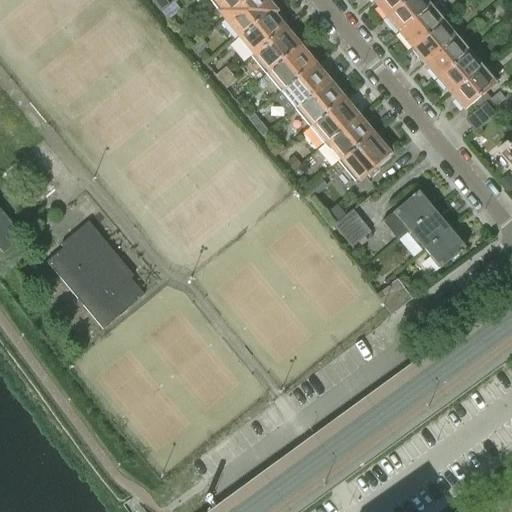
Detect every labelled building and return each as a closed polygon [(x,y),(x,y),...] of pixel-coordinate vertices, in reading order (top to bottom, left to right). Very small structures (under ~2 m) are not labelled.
[(169,4),(165,0),(150,0),(167,20),(179,10),(172,1),(169,4)] [(210,0),(209,1),(223,19),(240,5),(248,5),(254,0),(210,0)] [(254,0),(248,5),(240,5),(223,19),(237,36),(254,22),(262,22),(271,15),(270,14),(273,11),(271,9),(272,6),(267,0),(264,0),(263,0),(254,0)] [(375,0),(373,2),(386,18),(407,0),(375,0)] [(423,0),(407,0),(386,18),(399,33),(430,7),(423,0)] [(430,7),(399,33),(412,48),(443,23),(430,7)] [(273,18),(271,15),(262,22),(254,22),(237,36),(235,38),(250,56),(269,40),(278,41),(286,34),(285,32),(285,30),(283,29),(283,26),(278,20),(276,20),(275,18),(273,18)] [(443,23),(412,48),(424,64),(455,38),(443,23)] [(288,35),(286,34),(278,41),(269,40),(250,56),(264,74),(284,59),(293,59),(302,52),(299,49),(300,47),(297,47),(298,44),(293,38),(290,38),(290,36),(288,35)] [(455,38),(424,64),(437,79),(468,53),(455,38)] [(302,52),(293,59),(284,59),(264,74),(279,92),(298,76),(307,76),(315,69),(314,67),(314,65),(312,64),(313,61),(308,55),(305,55),(304,53),(303,53),(302,52)] [(468,53),(437,79),(450,94),(481,68),(468,53)] [(235,80),(229,73),(224,66),(214,75),(225,88),(235,80)] [(481,68),(450,94),(463,110),(493,84),(481,68)] [(317,71),(315,69),(307,76),(298,76),(279,92),(295,111),(328,84),(329,82),(327,82),(327,79),(322,73),(319,73),(319,71),(317,71)] [(332,88),(328,84),(295,111),(308,127),(327,111),(336,110),(344,103),(343,102),(343,100),(341,99),(342,96),(337,91),(334,91),(334,88),(332,88)] [(499,92),(489,100),(496,107),(505,99),(499,92)] [(473,130),(494,114),(498,110),(496,107),(489,100),(485,103),(465,119),(473,130)] [(346,106),(344,103),(336,110),(327,111),(308,127),(322,145),(342,129),(350,128),(359,121),(358,119),(358,118),(356,117),(356,114),(351,108),(348,108),(348,106),(346,106)] [(253,114),(248,119),(261,135),(266,131),(253,114)] [(359,121),(350,128),(342,129),(322,145),(337,162),(356,146),(365,146),(374,139),(372,137),(372,135),(371,135),(370,135),(371,132),(366,126),(363,126),(363,123),(361,123),(359,121)] [(511,137),(498,149),(511,165),(511,172),(510,174),(511,175),(511,137)] [(276,139),(266,148),(273,156),(283,148),(276,139)] [(356,146),(337,162),(354,182),(375,164),(378,167),(388,159),(386,156),(387,155),(385,152),(385,149),(381,143),(378,143),(377,143),(377,141),(375,141),(374,139),(365,146),(356,146)] [(292,158),(286,162),(292,169),(298,165),(292,158)] [(302,191),(308,198),(323,185),(317,178),(302,191)] [(392,213),(407,231),(433,210),(417,191),(392,213)] [(351,248),(370,232),(351,210),(332,226),(351,248)] [(433,210),(407,231),(423,250),(448,228),(433,210)] [(0,251),(2,254),(11,246),(3,237),(6,235),(9,238),(12,235),(10,232),(14,228),(0,211),(0,251)] [(132,276),(87,222),(59,245),(62,248),(45,262),(101,330),(143,295),(129,279),(132,276)] [(464,248),(448,228),(423,250),(439,269),(464,248)] [(53,288),(37,269),(25,279),(41,298),(53,288)] [(411,299),(396,280),(386,287),(400,307),(411,299)] [(386,287),(375,295),(390,315),(400,307),(386,287)]
